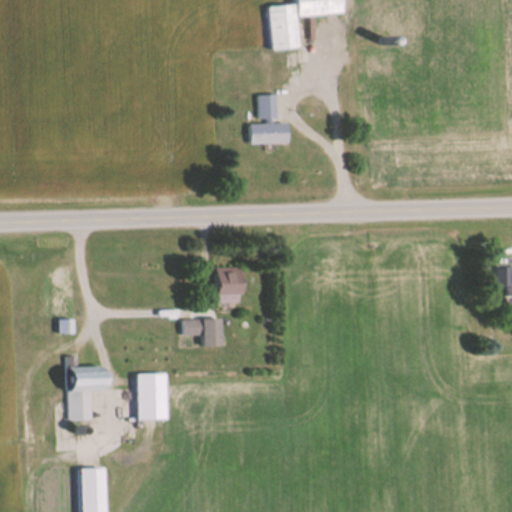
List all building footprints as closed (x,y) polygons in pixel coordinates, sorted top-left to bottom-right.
[(292,0),(293,5),(266,7),(268,50),(296,48),(294,17),(339,14),(338,0),(292,0)] [(246,123),(246,144),(285,144),(285,123),(273,123),(273,95),(256,95),(256,123),(246,123)] [(511,267),(492,268),(493,287),(504,287),(504,298),(511,297),(511,267)] [(213,268),(213,304),(238,304),(238,268),(213,268)] [(70,335),(70,291),(55,291),(55,335),(70,335)] [(199,337),(199,347),(218,347),(218,320),(179,320),(179,337),(199,337)] [(65,368),(65,421),(88,421),(88,391),(101,391),(100,367),(65,368)] [(163,374),(133,374),(133,421),(163,421),(163,374)]
